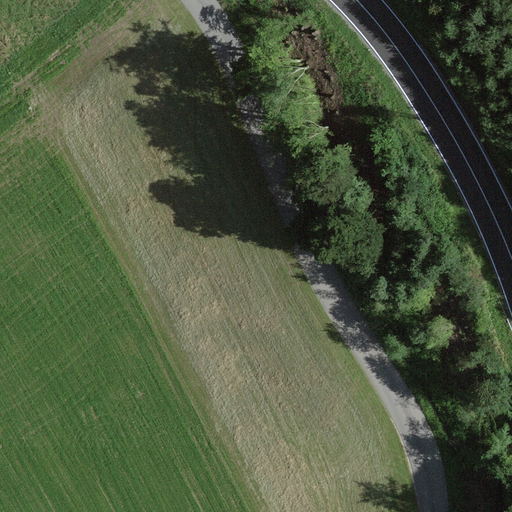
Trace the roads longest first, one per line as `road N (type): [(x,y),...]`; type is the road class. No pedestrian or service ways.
road 1 (unclassified): [(446,511),(428,439),(342,298),(244,62),(205,0)]
road 2 (primary): [(511,259),(437,108),(357,0)]
